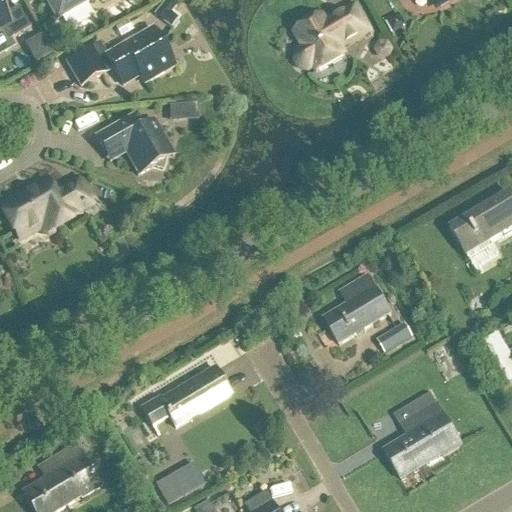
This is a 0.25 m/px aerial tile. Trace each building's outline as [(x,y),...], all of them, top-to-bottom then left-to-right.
[(43,0),(57,23),(96,0),(97,0),(101,6),(112,0),(43,0)] [(404,0),(405,1),(407,0),(430,0),(430,1),(435,9),(441,11),(449,6),(450,3),(455,0),(404,0)] [(6,18),(0,8),(0,33),(1,33),(8,45),(30,32),(18,11),(6,18)] [(371,36),(356,10),(326,27),(322,20),(294,36),(303,52),(301,53),(297,56),(296,60),(295,65),(297,69),(299,72),(304,74),(308,74),(312,73),(314,72),(317,77),(345,60),(341,53),(371,36)] [(393,38),(406,31),(399,18),(386,25),(393,38)] [(99,48),(66,67),(80,91),(105,77),(104,76),(112,72),(122,90),(139,80),(143,88),(174,71),(172,68),(173,65),(169,57),(165,56),(152,33),(106,60),(99,48)] [(54,59),(43,41),(27,50),(38,68),(54,59)] [(174,123),(201,121),(200,106),(172,108),(174,123)] [(95,141),(109,167),(125,158),(138,180),(152,172),(163,175),(166,164),(173,160),(154,125),(143,131),(136,118),(95,141)] [(92,209),(76,181),(52,195),(46,184),(44,185),(47,189),(34,197),(32,194),(0,212),(18,244),(38,232),(42,239),(45,239),(53,235),(54,231),(76,219),(75,219),(92,209)] [(466,261),(511,234),(511,207),(508,201),(451,235),(466,261)] [(364,336),(389,321),(366,283),(341,298),(348,310),(323,325),(338,351),(355,341),(356,343),(365,338),(364,336)] [(405,329),(377,346),(385,359),(413,343),(405,329)] [(496,367),(509,360),(498,340),(485,348),(496,367)] [(173,433),(229,400),(213,373),(158,406),(157,403),(141,413),(151,431),(167,421),(173,433)] [(416,408),(422,418),(436,410),(430,400),(416,408)] [(429,431),(407,444),(384,458),(401,486),(441,462),(442,464),(461,452),(436,410),(422,418),(421,418),(429,431)] [(30,511),(65,511),(98,492),(73,452),(38,473),(45,485),(23,499),(30,511)] [(167,511),(184,501),(172,480),(155,490),(167,511)]
